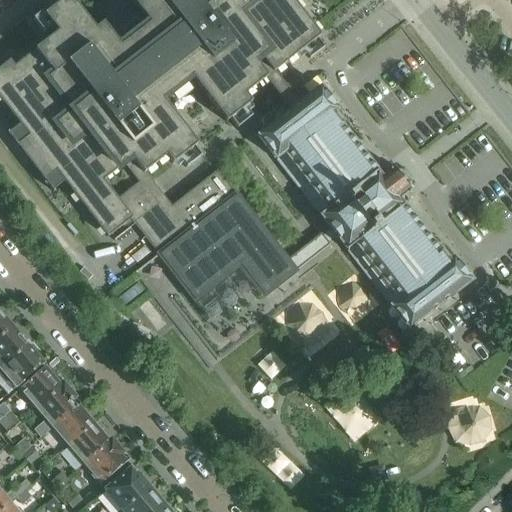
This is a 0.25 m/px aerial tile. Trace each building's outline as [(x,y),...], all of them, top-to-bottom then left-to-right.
[(300,103),(292,93),(302,85),(293,74),(283,82),(275,72),(321,36),(292,0),(133,0),(131,1),(149,24),(120,47),(102,24),(95,30),(71,0),(63,0),(44,16),(57,33),(14,66),(10,61),(0,68),(0,99),(28,136),(18,144),(17,143),(15,144),(44,181),(45,180),(44,179),(55,170),(107,238),(130,220),(139,231),(161,213),(167,220),(144,237),(159,256),(195,301),(240,266),(264,296),(294,273),(295,274),(297,273),(295,272),(330,245),(328,242),(335,237),(408,332),(472,282),(453,258),(449,261),(405,206),(410,202),(406,196),(410,193),(411,193),(412,193),(409,189),(412,186),(399,170),(396,173),(392,167),(391,168),(392,169),(387,172),(383,167),(378,171),(334,115),(339,111),(321,87),(300,103)] [(0,311),(0,336),(10,328),(4,321),(5,316),(1,311),(0,311)] [(12,330),(10,328),(0,336),(0,368),(26,346),(19,339),(21,335),(17,330),(12,330)] [(28,349),(26,346),(0,368),(0,386),(7,396),(42,365),(35,357),(37,353),(33,348),(28,349)] [(50,375),(44,369),(19,390),(36,410),(64,386),(53,373),(50,375)] [(36,410),(45,421),(34,431),(40,438),(52,428),(77,407),(80,405),(64,386),(36,410)] [(0,405),(0,420),(10,412),(2,404),(0,405)] [(84,415),(77,407),(52,428),(67,447),(93,425),(91,424),(93,419),(89,414),(84,415)] [(94,427),(93,425),(67,447),(83,465),(108,444),(101,436),(103,431),(99,426),(94,427)] [(20,455),(31,446),(24,439),(14,448),(20,455)] [(111,441),(108,444),(83,465),(99,484),(125,463),(119,456),(122,453),(111,441)] [(31,446),(20,455),(37,474),(47,464),(31,446)] [(133,473),(130,469),(102,492),(119,511),(150,486),(136,470),(133,473)] [(50,483),(55,489),(66,480),(61,474),(50,483)] [(7,495),(0,487),(0,511),(1,511),(11,504),(16,499),(26,491),(31,487),(25,480),(7,495)] [(159,511),(167,506),(150,486),(119,511),(159,511)] [(26,491),(16,499),(22,506),(31,498),(26,491)]
